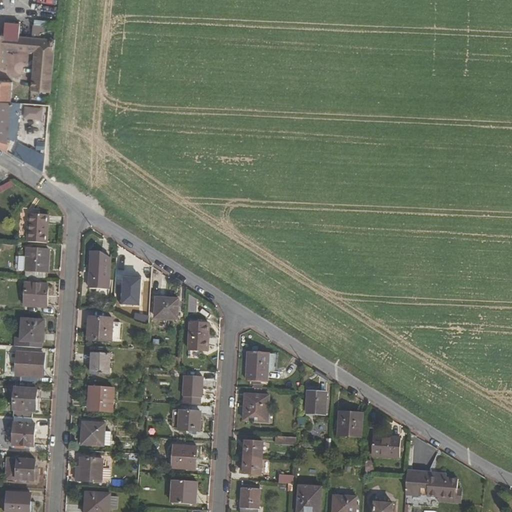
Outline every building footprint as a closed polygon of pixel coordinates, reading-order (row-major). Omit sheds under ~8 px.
[(41,86),(58,87),(64,32),(1,28),(0,47),(0,64),(11,65),(13,45),(44,47),(41,86)] [(0,99),(19,101),(21,79),(6,78),(6,76),(0,75),(0,99)] [(18,120),(19,101),(0,99),(0,140),(15,148),(16,141),(25,142),(26,120),(18,120)] [(45,118),(45,104),(25,103),(24,117),(45,118)] [(30,214),(28,242),(48,244),(50,216),(30,214)] [(26,277),(49,278),(50,250),(28,249),(26,277)] [(139,272),(145,272),(145,281),(151,281),(152,263),(139,262),(139,272)] [(110,290),(111,266),(91,265),(90,289),(110,290)] [(141,296),(142,279),(125,278),(124,295),(141,296)] [(48,308),(49,285),(26,283),(25,307),(48,308)] [(191,295),(188,309),(196,311),(199,297),(191,295)] [(178,320),(179,299),(157,298),(155,319),(178,320)] [(113,342),(115,319),(90,318),(89,341),(113,342)] [(44,343),(46,321),(23,319),(21,342),(44,343)] [(209,352),(211,324),(191,323),(189,351),(209,352)] [(20,377),(20,382),(42,383),(42,378),(44,378),(45,354),(18,352),(17,376),(20,377)] [(270,372),(271,354),(248,353),(247,380),(269,381),(270,372)] [(111,376),(112,355),(93,354),(91,375),(111,376)] [(203,397),(204,378),(185,376),(184,397),(185,397),(185,403),(201,404),(202,398),(203,397)] [(14,417),(37,419),(38,389),(15,388),(14,417)] [(113,412),(115,390),(90,388),(88,411),(113,412)] [(326,416),(328,393),(309,391),(307,414),(326,416)] [(269,423),(270,396),(246,394),(245,421),(269,423)] [(201,432),(202,413),(180,411),(179,431),(201,432)] [(364,414),(340,412),(338,437),(362,438),(364,414)] [(82,445),(105,447),(106,432),(107,424),(84,422),(82,445)] [(14,447),(35,448),(36,424),(15,423),(14,447)] [(400,458),(401,438),(374,436),(372,457),(400,458)] [(244,459),(263,460),(264,442),(245,441),(244,459)] [(173,469),(196,471),(198,448),(175,446),(173,469)] [(35,481),(36,461),(8,459),(7,479),(35,481)] [(103,481),(104,460),(82,459),(81,479),(103,481)] [(263,460),(244,459),(243,474),(262,475),(263,460)] [(373,474),(372,462),(364,463),(365,475),(373,474)] [(431,472),(408,471),(407,478),(406,494),(439,497),(458,499),(458,488),(459,478),(448,478),(449,474),(438,473),(438,477),(430,477),(431,472)] [(278,484),(293,485),(293,476),(279,475),(278,484)] [(197,506),(198,483),(173,481),(172,504),(197,506)] [(297,511),(321,511),(323,488),(300,486),(297,511)] [(259,511),(261,489),(243,488),(241,511),(259,511)] [(458,499),(439,497),(439,502),(462,503),(463,488),(458,488),(458,499)] [(30,511),(32,494),(9,493),(7,511),(30,511)] [(110,511),(112,494),(87,493),(85,511),(110,511)] [(333,511),(356,511),(358,497),(334,496),(333,511)] [(393,511),(394,503),(375,502),(374,511),(393,511)]
